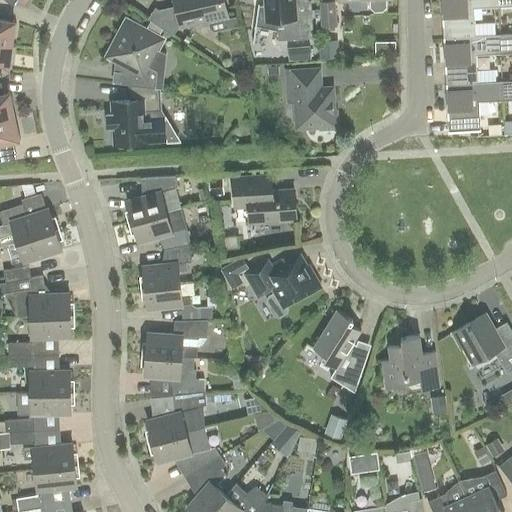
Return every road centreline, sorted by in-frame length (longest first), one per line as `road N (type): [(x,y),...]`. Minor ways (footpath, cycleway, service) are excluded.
road 1 (residential): [(87,0),(60,49),(54,114),(103,281),(108,442),(125,511)]
road 2 (residential): [(511,264),(420,299),(371,285),(342,251),(336,205),(343,179),(418,110),(415,0)]
